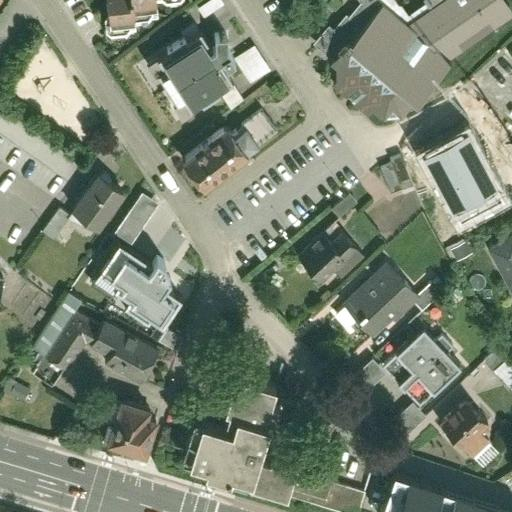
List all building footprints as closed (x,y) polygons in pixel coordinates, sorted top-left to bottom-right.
[(101,0),(105,37),(134,34),(133,20),(158,18),(156,2),(179,0),(178,0),(101,0)] [(380,0),(381,0),(321,72),(379,120),(406,119),(452,64),(443,56),(511,13),(511,12),(504,0),(380,0)] [(211,23),(147,65),(181,116),(229,84),(217,65),(250,43),(237,24),(219,35),(211,23)] [(252,42),(233,55),(249,80),(269,68),(252,42)] [(222,125),(177,160),(198,186),(276,126),(263,109),(229,135),(222,125)] [(462,166),(497,205),(511,191),(511,158),(492,137),(478,150),(444,113),(418,136),(453,175),(462,166)] [(391,163),(381,167),(390,191),(411,183),(401,155),(389,160),(391,163)] [(94,173),(70,210),(96,228),(121,191),(94,173)] [(113,235),(87,283),(162,325),(178,295),(163,286),(171,272),(166,270),(184,236),(163,225),(152,245),(137,237),(158,199),(138,189),(112,234),(113,235)] [(354,200),(347,191),(331,204),(339,213),(354,200)] [(68,213),(58,206),(42,228),(53,235),(68,213)] [(356,254),(332,226),(298,254),(322,282),(356,254)] [(511,233),(486,246),(511,299),(511,298),(511,233)] [(369,327),(413,290),(392,265),(348,301),(369,327)] [(33,344),(69,364),(83,340),(108,354),(104,360),(137,378),(159,340),(120,318),(118,322),(80,300),(82,295),(66,286),(33,344)] [(425,403),(464,367),(429,329),(390,366),(425,403)] [(500,343),(483,355),(490,364),(507,351),(500,343)] [(511,365),(504,356),(491,367),(511,391),(511,365)] [(384,371),(371,357),(352,376),(365,389),(384,371)] [(187,420),(175,459),(193,464),(191,470),(353,511),(361,489),(326,478),(331,465),(291,452),(298,429),(266,419),(270,403),(263,401),(267,386),(226,374),(214,412),(223,414),(219,429),(187,420)] [(28,388),(16,382),(11,391),(23,397),(28,388)] [(489,422),(468,399),(444,421),(466,444),(489,422)] [(116,400),(103,444),(141,456),(154,416),(146,413),(147,409),(116,400)] [(423,413),(410,401),(392,419),(405,432),(423,413)] [(505,511),(395,476),(383,511),(505,511)]
